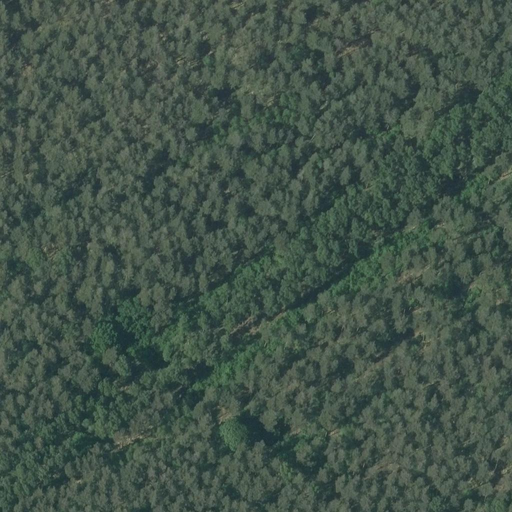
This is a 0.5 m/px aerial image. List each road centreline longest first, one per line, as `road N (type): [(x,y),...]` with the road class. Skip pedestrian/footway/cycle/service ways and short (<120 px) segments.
road 1 (track): [(147,374),(511,110)]
road 2 (track): [(345,511),(0,271)]
road 3 (track): [(147,374),(0,479)]
